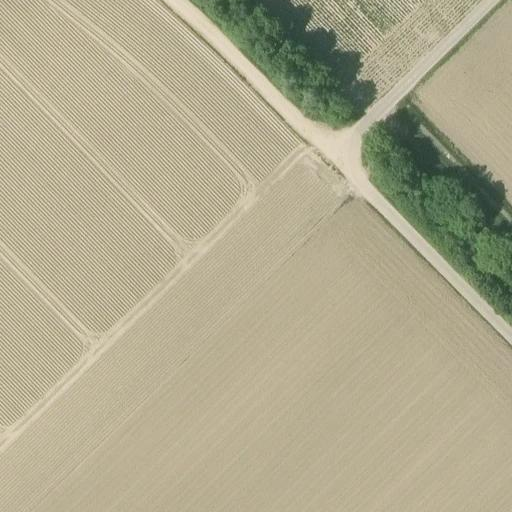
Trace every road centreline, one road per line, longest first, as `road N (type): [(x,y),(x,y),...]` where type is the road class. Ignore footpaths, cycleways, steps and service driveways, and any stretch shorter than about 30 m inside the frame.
road 1 (unclassified): [(511,338),(330,154)]
road 2 (unclassified): [(487,0),(330,154)]
road 3 (track): [(330,154),(181,0)]
